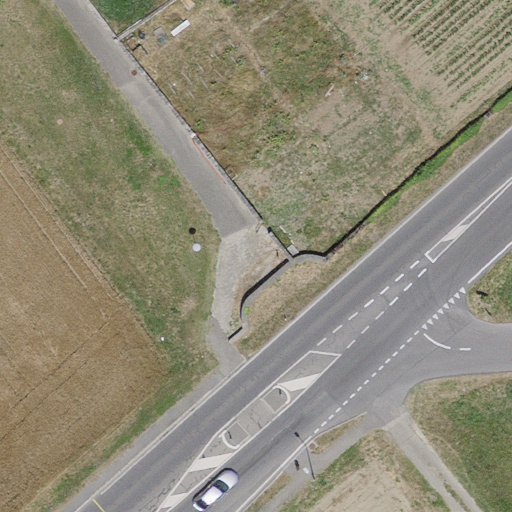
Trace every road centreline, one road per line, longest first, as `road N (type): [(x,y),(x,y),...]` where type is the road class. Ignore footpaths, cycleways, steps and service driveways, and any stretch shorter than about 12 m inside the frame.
road 1 (primary): [(154,511),(374,309)]
road 2 (track): [(422,349),(388,410),(466,511)]
road 3 (primary): [(374,309),(511,187)]
road 4 (residential): [(374,309),(422,349),(511,343)]
